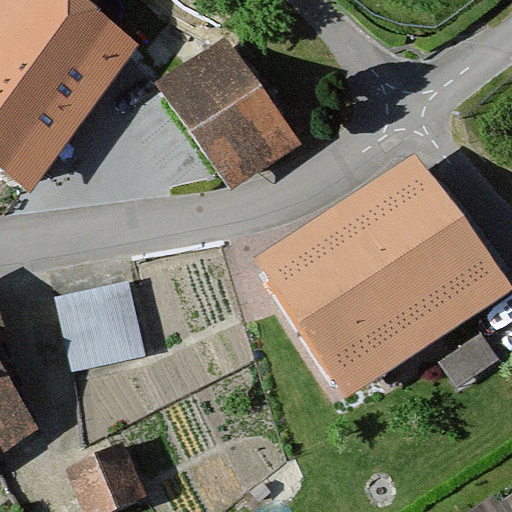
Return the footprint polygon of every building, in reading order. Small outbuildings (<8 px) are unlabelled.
[(55,0),(0,0),(0,157),(29,179),(124,50),(55,0)] [(238,52),(169,99),(228,185),(298,138),(238,52)] [(511,280),(444,173),(277,278),(346,386),(511,281),(511,280)] [(76,366),(149,348),(130,271),(57,290),(76,366)] [(126,450),(68,472),(84,511),(97,511),(147,495),(126,450)]
